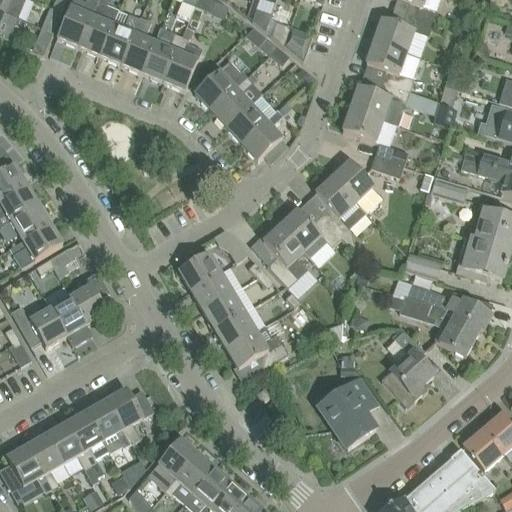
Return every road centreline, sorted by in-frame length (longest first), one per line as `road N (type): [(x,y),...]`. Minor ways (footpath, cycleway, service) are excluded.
road 1 (residential): [(249,209),(178,130),(120,103),(55,76),(21,113)]
road 2 (residential): [(249,209),(308,157),(359,0)]
road 3 (tertiary): [(315,511),(204,413),(160,337)]
road 4 (residential): [(337,511),(479,397),(511,359)]
road 5 (tertiary): [(126,288),(38,128),(21,113)]
road 6 (residential): [(0,424),(160,337)]
road 7 (residential): [(126,288),(249,209)]
